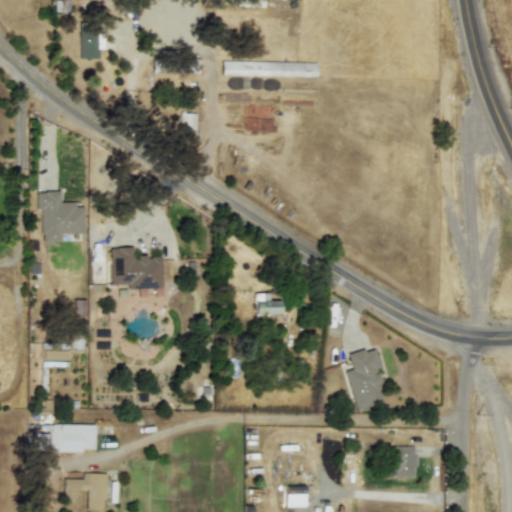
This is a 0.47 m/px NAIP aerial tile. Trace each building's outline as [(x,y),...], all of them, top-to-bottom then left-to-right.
[(77,58),(96,57),(96,48),(99,48),(99,27),(77,27),(77,58)] [(156,71),(197,73),(197,59),(159,58),(159,64),(156,64),(156,71)] [(314,62),(220,60),(219,75),(314,76),(314,62)] [(81,232),(80,206),(72,206),(72,201),(57,202),(57,191),(34,191),(34,208),(38,208),(39,241),(58,240),(58,233),(81,232)] [(107,247),(108,284),(125,284),(125,289),(140,288),(152,288),(152,295),(160,295),(159,255),(130,256),(130,246),(107,247)] [(251,293),(251,314),(277,314),(276,299),(266,300),(266,292),(251,293)] [(82,299),(72,299),(72,316),(83,316),(82,299)] [(345,354),(349,368),(341,371),(353,410),(381,402),(371,368),(377,366),(371,346),(345,354)] [(92,424),(42,424),(42,433),(34,432),(34,449),(92,450),(92,424)] [(412,446),(386,445),(385,475),(412,476),(412,446)] [(103,473),(80,472),(79,478),(61,478),(60,501),(71,502),(72,489),(84,489),(83,509),(101,509),(103,473)] [(302,485),(283,486),(283,506),(303,506),(302,485)]
